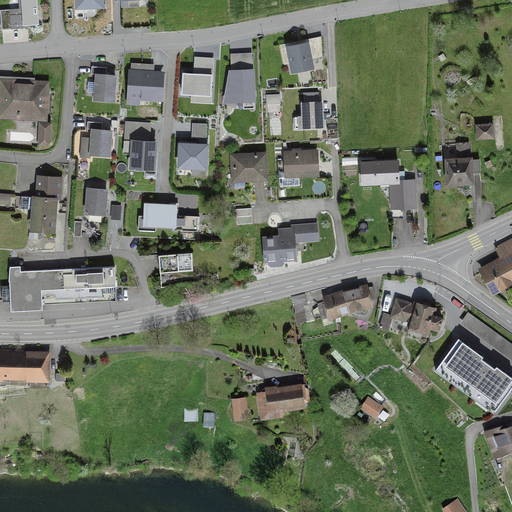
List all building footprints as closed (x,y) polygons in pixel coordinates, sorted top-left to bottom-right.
[(0,10),(0,18),(1,30),(10,29),(10,26),(37,24),(34,0),(20,0),(22,15),(9,16),(9,10),(0,10)] [(312,63),(307,41),(286,46),(291,68),(312,63)] [(255,102),(252,54),(230,55),(231,69),(223,102),(255,102)] [(112,101),(114,76),(105,75),(105,68),(91,67),(90,74),(96,75),(94,100),(112,101)] [(161,76),(131,74),(129,98),(159,100),(161,76)] [(212,77),(183,75),(181,97),(210,99),(212,77)] [(19,116),(19,113),(31,114),(30,118),(44,119),(46,84),(33,83),(32,84),(32,85),(26,85),(25,83),(12,82),(12,78),(0,77),(0,114),(16,115),(16,116),(17,117),(18,117),(19,116)] [(324,98),(298,99),(299,130),(325,129),(324,98)] [(150,122),(125,121),(123,151),(129,151),(130,141),(149,142),(150,122)] [(101,123),(86,122),(86,129),(91,130),(89,155),(108,156),(110,131),(101,130),(101,123)] [(43,145),(48,140),(49,124),(39,123),(38,145),(43,145)] [(477,139),(492,138),(491,125),(476,126),(477,139)] [(149,142),(130,141),(129,151),(128,167),(151,168),(153,142),(149,142)] [(204,145),(178,143),(177,166),(203,168),(204,145)] [(456,156),(468,155),(468,143),(455,144),(456,156)] [(297,176),(317,175),(316,152),(284,153),(285,174),(297,173),(297,176)] [(240,180),(265,178),(263,154),(231,156),(233,178),(240,177),(240,180)] [(470,173),(479,173),(478,160),(446,161),(448,183),(449,183),(452,185),(456,185),(458,183),(470,182),(470,173)] [(414,208),(413,180),(398,181),(397,162),(360,164),(361,184),(390,182),(391,209),(414,208)] [(58,200),(59,180),(38,178),(37,198),(34,197),(31,229),(52,231),(54,199),(58,200)] [(85,214),(104,215),(106,190),(87,189),(85,214)] [(179,204),(145,203),(143,228),(198,231),(199,219),(178,218),(179,204)] [(122,206),(112,206),(111,220),(121,221),(122,206)] [(237,224),(252,223),(251,207),(236,209),(237,224)] [(73,236),(80,237),(81,222),(74,222),(73,236)] [(317,240),(316,228),(282,230),(283,238),(264,239),(264,242),(265,261),(294,258),(293,242),(317,240)] [(511,238),(494,248),(501,261),(481,272),(492,292),(511,280),(511,238)] [(191,253),(158,255),(159,273),(192,270),(191,253)] [(13,268),(10,267),(9,281),(10,310),(41,309),(40,289),(114,286),(113,267),(14,272),(13,268)] [(347,310),(369,305),(368,301),(373,300),(374,295),(372,287),(365,288),(343,293),(323,299),(328,317),(347,310)] [(293,306),(306,303),(304,294),(291,297),(293,306)] [(433,310),(415,304),(414,306),(408,304),(408,305),(396,300),(391,316),(383,314),(379,327),(387,330),(391,316),(403,320),(404,319),(409,321),(407,327),(426,333),(428,327),(437,329),(438,324),(440,324),(441,322),(439,322),(441,316),(432,314),(433,310)] [(296,324),(305,322),(302,311),(293,313),(296,324)] [(460,323),(511,360),(511,343),(468,312),(460,323)] [(493,414),(511,389),(511,376),(459,338),(434,371),(493,414)] [(9,376),(25,376),(25,378),(47,379),(47,355),(44,355),(26,355),(25,356),(12,355),(0,354),(0,379),(9,380),(9,376)] [(305,404),(303,387),(257,394),(261,419),(280,416),(279,408),(305,404)] [(234,419),(246,418),(243,399),(237,400),(236,394),(228,395),(229,401),(231,400),(234,419)] [(361,407),(373,415),(380,404),(369,396),(361,407)] [(511,427),(505,431),(503,425),(483,431),(494,459),(511,451),(511,427)] [(444,511),(464,511),(456,500),(442,509),(444,511)]
